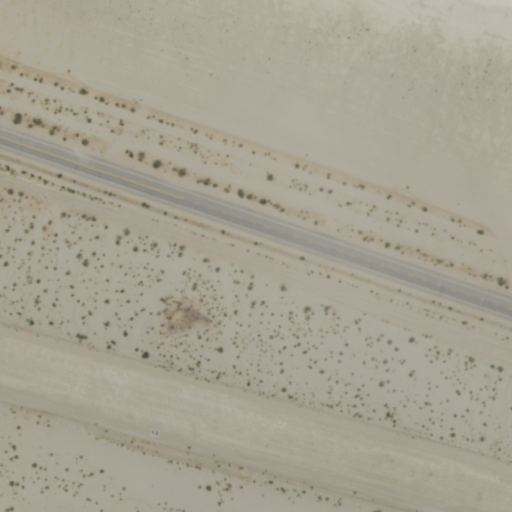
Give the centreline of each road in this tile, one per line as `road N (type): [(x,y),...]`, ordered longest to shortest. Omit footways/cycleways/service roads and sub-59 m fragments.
road 1 (track): [(0,176),(511,358)]
road 2 (residential): [(0,138),(511,310)]
